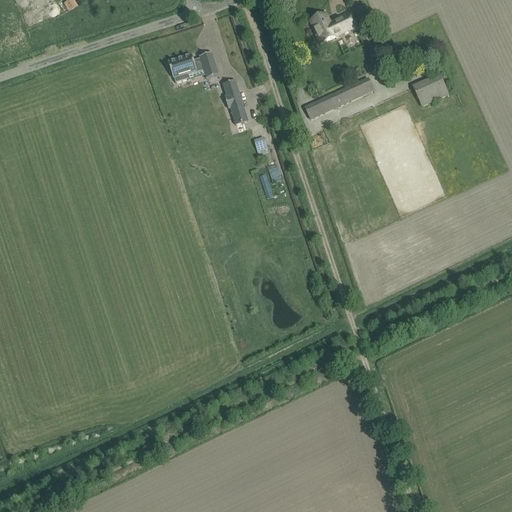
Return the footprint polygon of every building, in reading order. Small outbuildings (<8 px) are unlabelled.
[(72,0),(64,5),(69,12),(76,7),(72,0)] [(317,17),(317,19),(311,22),(318,37),(321,44),(336,37),(335,37),(356,27),(350,13),(341,18),(342,19),(330,25),(326,15),(323,16),(322,15),(320,15),(318,15),(317,17)] [(203,69),(207,80),(219,76),(212,54),(200,58),(200,60),(194,62),(192,56),(168,63),(174,79),(176,84),(188,80),(187,75),(197,72),(197,71),(203,69)] [(440,77),(414,89),(422,107),(449,95),(440,77)] [(306,108),(305,109),(311,120),(374,91),(369,80),(368,80),(370,84),(308,112),(306,108)] [(236,126),(248,122),(236,81),(223,85),(227,97),(225,97),(229,110),(231,109),(236,126)] [(260,156),(271,153),(267,138),(256,140),(260,156)] [(271,171),(274,183),(284,181),(280,168),(271,171)]
